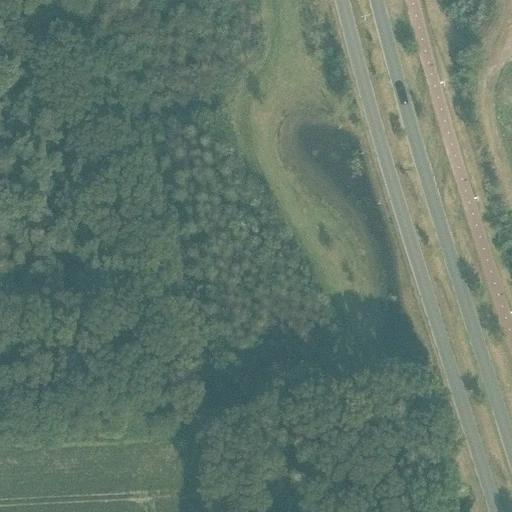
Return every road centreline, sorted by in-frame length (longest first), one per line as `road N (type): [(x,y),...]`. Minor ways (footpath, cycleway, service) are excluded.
road 1 (track): [(30,0),(114,153),(202,419),(215,511)]
road 2 (secondary): [(344,0),(499,511)]
road 3 (secondary): [(511,440),(379,0)]
